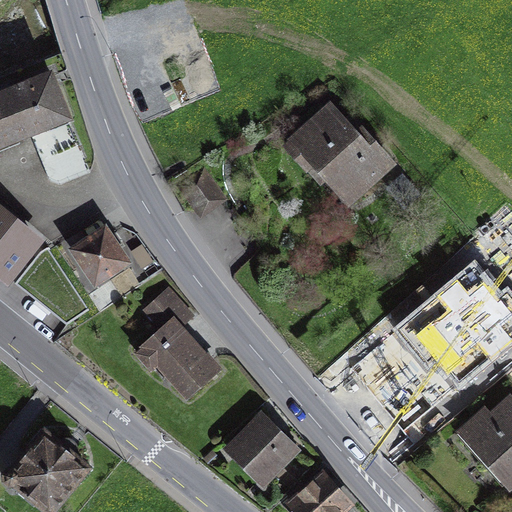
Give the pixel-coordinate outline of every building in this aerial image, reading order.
[(53,73),(0,95),(0,153),(33,141),(50,181),(58,185),(91,174),(53,73)] [(330,103),(281,147),(307,176),(313,170),(349,210),(398,167),(363,128),(356,134),(330,103)] [(177,188),(201,221),(230,203),(205,169),(177,188)] [(45,243),(0,206),(0,284),(8,291),(45,243)] [(105,227),(68,252),(95,291),(133,265),(105,227)] [(142,245),(131,254),(142,270),(153,263),(142,245)] [(15,285),(67,326),(89,311),(48,248),(40,253),(15,285)] [(511,298),(485,268),(422,324),(453,360),(480,336),(492,348),(511,331),(511,298)] [(169,288),(143,311),(160,331),(174,319),(183,328),(195,317),(169,288)] [(183,328),(174,319),(160,331),(139,349),(141,351),(135,357),(150,375),(157,371),(187,403),(223,370),(209,355),(207,355),(183,328)] [(486,407),(457,433),(510,495),(511,493),(511,395),(492,415),(486,407)] [(405,407),(376,434),(397,458),(427,432),(405,407)] [(302,452),(261,413),(223,451),(265,490),(302,452)] [(59,511),(94,470),(44,430),(14,471),(5,473),(1,480),(3,488),(8,491),(16,491),(39,511),(59,511)] [(349,511),(355,507),(324,471),(285,505),(291,511),(349,511)]
